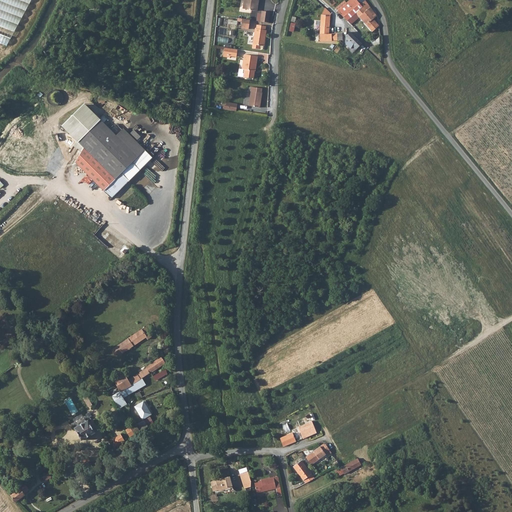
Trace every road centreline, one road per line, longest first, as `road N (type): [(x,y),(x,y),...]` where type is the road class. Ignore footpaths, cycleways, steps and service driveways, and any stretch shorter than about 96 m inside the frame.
road 1 (unclassified): [(188,446),(176,319),(210,0)]
road 2 (unclassified): [(511,215),(395,72),(372,0)]
road 3 (unclassified): [(292,511),(276,453),(190,458)]
road 4 (unclassified): [(64,511),(188,446)]
